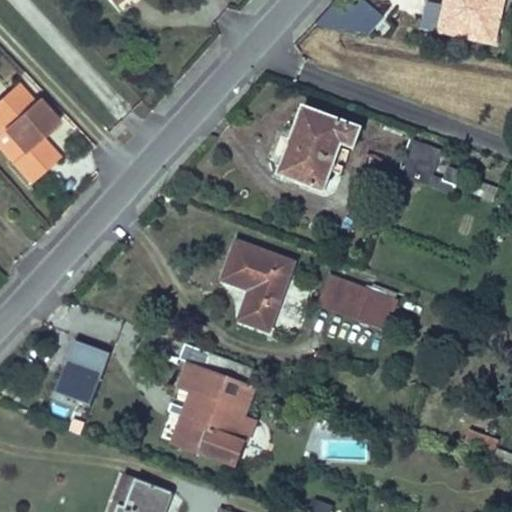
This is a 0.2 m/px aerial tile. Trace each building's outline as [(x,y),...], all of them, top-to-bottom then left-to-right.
[(385,0),(358,0),(334,28),(367,35),(392,5),(385,0)] [(446,0),(445,6),(431,3),(429,3),(423,27),(495,42),(503,0),(446,0)] [(16,83),(0,97),(0,131),(3,129),(23,150),(12,160),(31,180),(59,155),(41,136),(57,121),(37,99),(33,102),(16,83)] [(325,190),(342,142),(349,123),(304,106),(280,174),(325,190)] [(349,123),(342,142),(354,147),(362,128),(349,123)] [(0,131),(0,146),(12,160),(23,150),(3,129),(0,131)] [(412,138),(407,154),(438,166),(444,150),(412,138)] [(407,154),(403,164),(435,176),(438,166),(407,154)] [(435,176),(403,164),(400,173),(453,194),(462,171),(449,166),(444,179),(435,176)] [(238,243),(224,280),(251,290),(240,320),(270,331),(294,263),(238,243)] [(320,307),(358,321),(369,291),(331,277),(320,307)] [(369,291),(358,321),(386,331),(397,302),(369,291)] [(112,363),(74,347),(53,397),(91,412),(112,363)] [(253,370),(210,354),(203,370),(189,364),(180,387),(193,392),(175,442),(235,465),(244,441),(235,438),(254,389),(246,387),(253,370)] [(469,430),(465,441),(493,452),(497,441),(469,430)] [(165,511),(172,494),(137,481),(127,509),(120,507),(118,511),(165,511)] [(333,511),(335,510),(310,500),(305,511),(333,511)]
